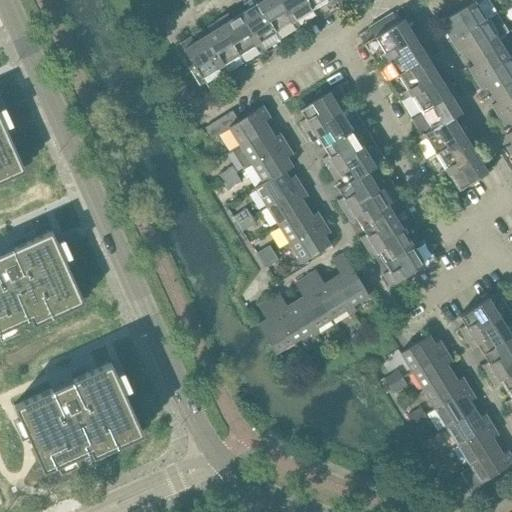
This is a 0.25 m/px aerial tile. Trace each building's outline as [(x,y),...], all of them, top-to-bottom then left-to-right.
[(255,0),(249,0),(244,4),(247,9),(239,14),(260,48),(278,37),(255,0)] [(255,0),(278,37),(297,26),(280,0),(255,0)] [(280,0),(297,26),(315,14),(306,0),(280,0)] [(306,0),(315,14),(333,3),(331,0),(306,0)] [(445,31),(446,31),(452,41),(497,13),(488,0),(480,0),(475,4),(473,1),(445,18),(451,27),(445,31)] [(414,26),(407,15),(397,22),(392,14),(397,11),(396,10),(368,27),(383,52),(378,55),(380,59),(414,38),(409,30),(414,26)] [(497,13),(452,41),(458,51),(463,48),(468,56),(497,38),(508,31),(497,13)] [(260,48),(239,14),(231,19),(227,14),(217,20),(242,60),(260,48)] [(210,32),(202,37),(223,71),(242,60),(217,20),(207,27),(210,32)] [(220,74),(223,71),(202,37),(194,42),(191,37),(180,44),(201,77),(216,68),(220,74)] [(414,38),(380,59),(391,77),(431,53),(424,43),(419,46),(414,38)] [(468,67),(469,68),(475,77),(508,56),(497,38),(468,56),(473,64),(468,67)] [(431,53),(391,77),(403,96),(437,74),(432,66),(437,63),(431,53)] [(511,54),(508,56),(475,77),(481,88),(486,84),(491,93),(511,79),(511,54)] [(437,74),(403,96),(414,114),(454,89),(448,79),(442,82),(437,74)] [(491,104),(492,105),(498,114),(511,105),(511,79),(491,93),(496,101),(491,104)] [(328,91),(299,109),(305,118),(300,121),(306,131),(340,110),(331,94),(336,91),(334,87),(328,91)] [(454,89),(414,114),(425,131),(423,133),(423,134),(460,111),(455,103),(460,100),(454,89)] [(511,105),(498,114),(504,125),(509,121),(511,126),(511,129),(506,134),(506,135),(511,130),(511,105)] [(238,121),(232,110),(205,127),(211,138),(228,128),(240,146),(269,128),(264,120),(269,117),(262,106),(238,121)] [(340,110),(306,131),(312,141),(312,142),(318,138),(323,146),(357,125),(355,122),(350,125),(340,110)] [(460,111),(423,134),(435,152),(469,131),(462,121),(457,124),(452,116),(460,111)] [(0,118),(0,175),(21,166),(0,118)] [(328,155),(323,158),(329,168),(363,147),(354,132),(359,129),(357,125),(323,146),(328,155)] [(243,169),(251,165),(285,143),(279,133),(274,136),(269,128),(240,146),(232,151),(243,169)] [(469,131),(435,152),(446,170),(475,153),(470,145),(475,141),(469,131)] [(285,143),(251,165),(262,182),(263,183),(283,170),(284,171),(292,166),(286,157),(292,153),(285,143)] [(363,147),(329,168),(335,177),(335,178),(340,175),(345,182),(337,187),(337,188),(366,170),(367,171),(375,166),(379,164),(380,163),(380,162),(378,159),(373,163),(363,147)] [(475,153),(446,170),(458,190),(492,168),(485,158),(480,161),(475,153)] [(223,183),(236,174),(231,167),(218,175),(223,183)] [(289,178),(284,171),(283,170),(263,183),(262,182),(254,187),(266,206),(300,185),(294,175),(289,178)] [(342,196),(337,199),(338,200),(344,210),(378,189),(367,171),(366,170),(337,188),(342,196)] [(236,174),(223,183),(227,190),(241,181),(236,174)] [(266,206),(277,225),(306,207),(301,198),(306,195),(300,185),(266,206)] [(378,189),(344,210),(350,220),(355,217),(360,225),(394,204),(392,200),(387,204),(378,189)] [(365,233),(360,236),(361,237),(367,247),(400,225),(391,211),(396,208),(394,204),(360,225),(365,233)] [(277,225),(289,243),(323,222),(317,212),(311,215),(306,207),(277,225)] [(232,216),(237,224),(250,216),(246,208),(232,216)] [(255,223),(250,216),(237,224),(241,231),(255,223)] [(329,232),(323,222),(289,243),(301,262),(330,244),(324,235),(329,232)] [(400,225),(367,247),(373,256),(373,257),(378,254),(383,262),(417,240),(415,237),(410,240),(400,225)] [(51,233),(0,256),(0,334),(81,298),(51,233)] [(420,244),(417,240),(383,262),(388,270),(383,273),(390,284),(424,263),(414,247),(420,244)] [(255,253),(260,261),(273,252),(269,245),(255,253)] [(278,260),(273,252),(260,261),(264,268),(278,260)] [(368,295),(342,253),(331,260),(339,273),(331,278),(349,307),(368,295)] [(331,318),(349,307),(331,278),(323,283),(315,270),(305,277),(331,318)] [(331,318),(305,277),(295,283),(303,296),(294,301),(312,329),(331,318)] [(294,341),(312,329),(294,301),(286,306),(278,293),(268,299),(294,341)] [(488,297),(459,315),(465,324),(459,327),(460,328),(466,338),(500,317),(490,301),(495,297),(493,294),(488,297)] [(294,341),(268,299),(258,305),(266,318),(257,324),(275,353),(294,341)] [(500,317),(466,338),(472,347),(472,348),(477,345),(482,353),(511,334),(511,330),(509,332),(500,317)] [(428,334),(409,346),(400,352),(412,371),(445,351),(439,340),(434,344),(428,334)] [(487,361),(482,364),(483,365),(488,375),(511,360),(511,334),(482,353),(487,361)] [(412,371),(423,390),(452,372),(447,364),(452,361),(445,351),(412,371)] [(511,360),(488,375),(494,384),(494,385),(500,382),(505,390),(511,385),(511,360)] [(28,399),(13,405),(19,417),(19,419),(27,435),(29,441),(30,444),(32,448),(42,471),(56,465),(57,464),(72,458),(73,457),(81,454),(87,451),(90,450),(140,427),(136,419),(127,399),(124,391),(116,375),(116,374),(110,362),(96,368),(88,372),(87,372),(88,374),(73,381),(53,390),(52,388),(51,388),(28,399)] [(388,386),(402,377),(397,370),(384,379),(388,386)] [(434,408),(468,387),(462,377),(457,380),(452,372),(423,390),(434,408)] [(388,386),(393,393),(406,385),(402,377),(388,386)] [(434,408),(446,426),(474,409),(469,401),(474,398),(468,387),(434,408)] [(411,422),(424,414),(420,407),(407,415),(411,422)] [(457,445),(491,424),(484,414),(479,417),(474,409),(446,426),(457,445)] [(411,422),(416,430),(429,422),(424,414),(411,422)] [(457,445),(468,463),(497,446),(492,437),(497,434),(491,424),(457,445)] [(481,482),(511,462),(511,458),(507,451),(502,454),(497,446),(468,463),(470,467),(460,473),(471,491),(469,492),(474,500),(487,491),(481,482)] [(424,455),(428,462),(442,454),(438,447),(424,455)] [(428,462),(433,470),(447,462),(442,454),(428,462)]
